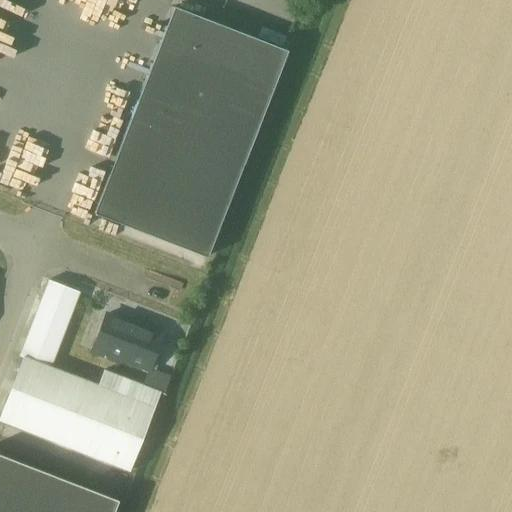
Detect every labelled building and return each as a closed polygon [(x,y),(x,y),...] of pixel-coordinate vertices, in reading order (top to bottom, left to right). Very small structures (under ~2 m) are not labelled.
[(243,164),(287,50),(173,7),(94,213),(207,256),(243,164)] [(22,358),(50,369),(51,367),(79,293),(47,281),(18,356),(22,358)] [(131,324),(106,315),(92,351),(119,361),(120,358),(149,369),(163,333),(132,321),(131,324)] [(97,385),(51,367),(50,369),(22,358),(0,415),(0,420),(129,471),(154,407),(160,392),(103,370),(97,385)] [(0,511),(112,511),(117,502),(117,501),(0,455),(0,511)]
